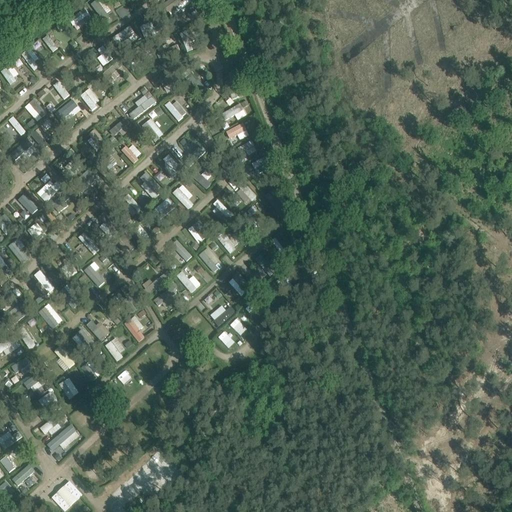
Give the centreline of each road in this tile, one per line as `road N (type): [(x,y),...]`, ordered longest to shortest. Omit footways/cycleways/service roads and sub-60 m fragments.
road 1 (unclassified): [(422,511),(224,0)]
road 2 (track): [(314,230),(511,51)]
